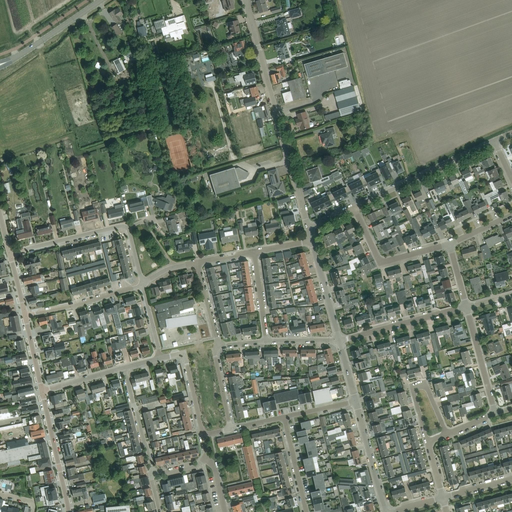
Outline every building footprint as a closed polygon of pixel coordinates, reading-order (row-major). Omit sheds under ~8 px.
[(221,0),(225,11),(234,8),(232,0),(221,0)] [(260,0),(256,1),(260,13),(268,11),(264,0),(260,0)] [(291,18),(302,15),(299,8),(289,11),(291,18)] [(109,13),(112,18),(117,24),(119,23),(119,24),(122,22),(118,17),(122,14),(118,9),(114,11),(114,10),(109,13)] [(163,20),(154,23),(156,29),(161,28),(162,32),(164,36),(169,34),(170,38),(171,38),(174,37),(175,41),(181,39),(180,35),(183,34),(182,30),(185,29),(184,25),(183,25),(182,23),(180,16),(174,18),(175,22),(171,23),(170,20),(164,22),(163,20)] [(286,19),(277,21),(279,31),(277,32),(279,36),(281,36),(281,37),(291,34),(286,19)] [(228,27),(229,27),(231,35),(240,33),(238,24),(239,24),(238,20),(226,23),(228,27)] [(112,28),(117,36),(121,33),(116,25),(112,28)] [(234,52),(233,52),(235,57),(243,55),(243,54),(245,54),(244,48),(245,48),(243,41),(239,42),(237,43),(237,42),(232,44),(234,52)] [(280,45),(275,46),(277,51),(279,50),(282,60),(286,58),(290,57),(287,48),(290,47),(289,42),(286,43),(280,45)] [(212,57),(215,56),(223,54),(222,48),(214,50),(213,49),(210,50),(212,57)] [(304,64),(308,78),(348,66),(344,52),(304,64)] [(120,58),(113,61),(119,73),(126,69),(120,58)] [(286,76),(283,65),(276,67),(277,71),(281,70),(283,77),(286,76)] [(236,83),(241,81),(242,86),(246,85),(256,83),(255,83),(253,74),(253,73),(246,75),(245,72),(239,73),(239,75),(234,77),(236,83)] [(280,73),(271,75),(274,84),(282,82),(280,73)] [(291,91),(282,93),(285,103),(306,97),(301,78),(299,78),(288,81),(283,83),(284,86),(289,85),(289,86),(291,91)] [(264,81),(259,82),(260,84),(263,83),(264,86),(261,87),(263,91),(267,90),(264,81)] [(354,86),(334,92),(341,116),(361,110),(354,86)] [(256,87),(244,90),(245,94),(251,93),(252,97),(259,95),(256,87)] [(254,97),(249,98),(244,100),(245,107),(256,104),(254,97)] [(266,105),(253,109),(255,113),(262,111),(264,119),(270,118),(266,105)] [(308,123),(307,118),(308,118),(306,112),(298,114),(299,119),(296,120),(298,127),(301,126),(302,130),(309,128),(309,127),(313,127),(313,126),(314,125),(313,123),(312,122),(311,122),(308,123)] [(339,112),(325,116),(326,121),(340,116),(339,112)] [(320,135),(321,140),(324,139),(326,147),(335,145),(332,135),(335,134),(334,127),(326,129),(327,133),(320,135)] [(359,150),(352,153),(355,159),(362,156),(359,150)] [(484,161),(481,162),(482,166),(483,169),(493,165),(490,158),(484,161)] [(404,171),(399,161),(395,163),(394,161),(389,163),(392,169),(394,168),(397,174),(404,171)] [(386,165),(380,168),(386,180),(392,176),(390,172),(392,170),(392,169),(389,163),(388,162),(385,163),(386,165)] [(318,167),(307,171),(311,182),(318,180),(320,184),(322,183),(325,182),(328,180),(333,178),(332,174),(329,176),(322,178),(318,167)] [(476,167),(472,169),(474,173),(475,175),(476,175),(478,174),(479,174),(482,172),(481,170),(478,172),(478,171),(476,167)] [(244,175),(246,172),(238,168),(235,169),(234,168),(229,169),(209,175),(215,195),(235,189),(240,188),(238,181),(246,179),(247,177),(244,175)] [(378,169),(370,172),(376,184),(379,183),(381,182),(378,175),(381,174),(378,169)] [(462,172),(466,180),(467,181),(473,178),(471,173),(471,172),(469,169),(462,172)] [(491,182),(493,181),(499,178),(498,179),(497,176),(498,175),(495,169),(489,172),(488,171),(485,172),(487,176),(487,175),(489,179),(490,179),(491,182)] [(267,186),(270,197),(270,198),(285,193),(283,187),(282,187),(281,184),(282,184),(282,182),(280,183),(276,170),(268,172),(271,185),(267,186)] [(370,172),(362,176),(363,179),(366,184),(369,183),(370,187),(372,186),(373,186),(376,184),(370,172)] [(360,173),(352,176),(352,177),(354,180),(360,192),(363,191),(363,190),(365,189),(363,186),(366,184),(363,179),(362,176),(360,173)] [(451,181),(448,182),(451,189),(454,187),(455,187),(454,185),(459,183),(460,186),(461,187),(463,192),(464,195),(468,193),(467,190),(466,189),(463,183),(461,179),(458,180),(456,175),(449,178),(451,181)] [(352,177),(344,181),(346,184),(347,187),(350,192),(352,191),(354,194),(356,193),(356,194),(360,192),(354,180),(352,177)] [(491,182),(489,183),(493,191),(497,189),(503,186),(501,180),(494,183),(493,181),(491,182)] [(447,194),(452,191),(449,184),(445,185),(443,181),(434,185),(435,188),(429,191),(435,203),(441,200),(437,193),(445,189),(447,194)] [(345,187),(339,190),(343,200),(347,198),(349,197),(347,193),(350,192),(347,187),(345,188),(345,187)] [(497,189),(493,191),(485,195),(486,198),(489,197),(492,196),(499,193),(497,189)] [(331,194),(333,200),(336,198),(338,202),(340,201),(343,200),(339,190),(333,193),(331,194)] [(326,197),(323,198),(327,207),(328,207),(330,206),(330,205),(332,205),(331,201),(333,200),(331,194),(330,191),(325,193),(325,195),(326,197)] [(421,191),(414,194),(417,199),(418,201),(419,205),(422,203),(421,200),(424,198),(423,196),(421,191)] [(499,195),(499,193),(492,196),(493,199),(500,196),(502,201),(509,198),(506,191),(499,195)] [(151,195),(146,196),(147,199),(147,200),(147,202),(148,206),(149,207),(153,206),(153,205),(163,209),(162,210),(166,211),(167,209),(170,211),(172,206),(173,204),(174,204),(175,199),(171,197),(167,195),(166,198),(163,197),(156,198),(155,200),(152,198),(151,195)] [(322,196),(316,199),(317,201),(322,210),(322,209),(322,210),(325,208),(327,207),(323,198),(322,196)] [(410,196),(403,200),(405,204),(406,207),(410,205),(411,209),(413,212),(416,210),(418,209),(415,202),(413,203),(412,201),(410,196)] [(484,202),(481,203),(479,198),(476,200),(482,211),(488,209),(484,202)] [(455,214),(452,207),(450,204),(456,201),(455,199),(449,202),(449,201),(446,203),(447,203),(448,206),(452,215),(455,214)] [(142,201),(128,205),(129,207),(130,212),(135,211),(136,210),(136,211),(144,209),(143,207),(148,206),(147,202),(147,200),(142,201)] [(474,203),(472,204),(472,206),(473,207),(472,207),(473,210),(476,214),(482,211),(476,200),(473,201),(474,203)] [(317,201),(312,203),(316,212),(318,211),(318,212),(321,210),(322,210),(317,201)] [(100,206),(99,202),(92,204),(93,207),(90,208),(90,210),(82,212),(83,218),(82,218),(83,219),(83,218),(84,222),(84,221),(84,220),(94,217),(95,219),(98,218),(98,216),(102,215),(100,206)] [(394,204),(390,206),(391,208),(390,208),(390,209),(391,209),(393,213),(393,214),(397,212),(398,214),(402,212),(401,210),(399,207),(397,202),(396,203),(396,204),(394,204)] [(444,204),(448,214),(443,217),(448,227),(454,224),(450,217),(450,218),(449,217),(452,215),(448,206),(447,203),(444,204)] [(115,209),(107,211),(108,214),(109,218),(116,217),(115,216),(120,215),(120,216),(124,215),(123,210),(122,208),(124,208),(123,204),(121,204),(118,205),(114,206),(115,209)] [(464,211),(462,207),(460,208),(465,219),(471,216),(467,209),(464,211)] [(465,219),(460,208),(457,210),(459,213),(455,215),(459,222),(465,219)] [(404,211),(406,216),(408,221),(412,219),(415,218),(413,213),(410,214),(408,209),(404,211)] [(280,216),(282,216),(284,222),(285,222),(285,226),(290,225),(290,226),(291,225),(295,224),(294,220),(293,220),(292,214),(289,214),(288,210),(279,211),(280,216)] [(31,220),(30,216),(29,212),(20,214),(21,218),(17,219),(19,229),(15,230),(16,231),(16,233),(18,240),(18,239),(28,236),(29,237),(32,236),(28,220),(31,220)] [(378,219),(374,212),(368,215),(371,222),(378,219)] [(178,233),(182,232),(179,223),(176,224),(174,220),(177,219),(175,214),(163,218),(165,222),(167,221),(169,228),(170,229),(169,229),(170,234),(173,233),(174,236),(179,234),(178,233)] [(415,218),(412,219),(413,219),(415,223),(418,230),(420,229),(415,217),(415,218)] [(441,230),(448,227),(443,217),(440,218),(441,221),(438,223),(441,230)] [(75,228),(72,219),(60,223),(61,225),(60,225),(61,226),(62,229),(67,228),(67,230),(75,228)] [(270,220),(271,224),(265,225),(267,233),(280,230),(278,219),(270,220)] [(256,226),(257,226),(256,222),(251,223),(252,227),(244,229),(246,236),(258,234),(257,230),(257,229),(256,226)] [(384,222),(373,227),(376,234),(384,230),(382,227),(385,225),(384,222)] [(429,223),(426,225),(430,235),(436,232),(434,228),(433,225),(433,224),(432,224),(431,222),(429,224),(429,223)] [(345,231),(347,235),(351,245),(355,244),(354,243),(360,241),(359,238),(353,241),(352,237),(354,236),(352,233),(356,231),(352,223),(346,226),(347,229),(345,231)] [(38,236),(52,232),(50,225),(36,229),(37,231),(36,231),(36,232),(37,232),(38,236)] [(424,229),(421,231),(424,238),(430,235),(426,225),(423,226),(424,229)] [(399,234),(401,238),(404,237),(398,226),(395,227),(396,228),(399,234)] [(335,239),(336,241),(338,245),(344,242),(343,241),(345,240),(346,237),(345,235),(341,228),(335,231),(338,237),(335,239)] [(392,237),(399,234),(396,228),(394,229),(395,231),(391,233),(392,237)] [(236,229),(220,232),(221,238),(220,238),(221,239),(221,241),(234,238),(234,241),(238,240),(236,229)] [(387,229),(384,230),(376,234),(379,240),(390,235),(387,229)] [(408,232),(413,242),(419,239),(416,232),(412,234),(411,231),(408,232)] [(207,235),(199,237),(200,242),(200,244),(205,244),(206,248),(212,247),(211,239),(215,239),(214,234),(214,233),(214,232),(207,233),(207,235)] [(404,238),(407,245),(413,242),(408,232),(406,234),(407,236),(404,238)] [(330,237),(329,234),(323,237),(327,246),(327,245),(333,242),(333,243),(335,242),(336,245),(338,245),(336,241),(333,235),(330,237)] [(399,234),(395,236),(399,245),(400,246),(403,244),(404,244),(402,241),(401,238),(399,234)] [(487,244),(481,247),(484,260),(492,256),(491,253),(489,248),(501,242),(502,243),(505,241),(502,237),(500,238),(499,237),(498,235),(493,237),(494,237),(491,238),(491,237),(485,240),(487,244)] [(113,248),(117,247),(123,245),(121,239),(112,241),(113,248)] [(187,242),(188,242),(177,244),(179,252),(183,251),(184,252),(190,251),(189,245),(192,245),(191,241),(187,242)] [(385,244),(382,245),(385,252),(396,247),(394,243),(390,245),(389,241),(385,243),(385,244)] [(101,249),(100,242),(93,244),(95,251),(101,249)] [(356,243),(355,244),(351,245),(346,248),(347,251),(354,248),(356,252),(354,253),(355,256),(364,252),(361,244),(357,246),(356,243)] [(93,244),(87,245),(88,252),(95,251),(93,244)] [(80,247),(82,254),(88,252),(87,245),(80,247)] [(471,247),(471,248),(462,251),(464,258),(477,254),(476,250),(477,250),(476,249),(475,247),(474,246),(471,247)] [(347,251),(346,248),(335,253),(336,256),(333,257),(336,264),(339,263),(340,263),(341,265),(345,264),(341,255),(345,253),(345,252),(347,251)] [(68,250),(61,252),(63,258),(66,258),(67,261),(70,260),(70,257),(68,250)] [(120,260),(126,258),(125,252),(118,253),(120,259),(120,260)] [(443,256),(436,258),(437,264),(445,262),(443,256)] [(30,259),(30,261),(25,262),(26,268),(28,268),(29,275),(36,273),(34,266),(40,265),(39,259),(37,259),(36,257),(30,259)] [(352,260),(349,262),(350,265),(356,262),(357,261),(358,263),(361,262),(363,265),(369,263),(367,257),(359,260),(358,257),(352,260)] [(121,266),(128,264),(126,258),(120,260),(121,262),(117,263),(118,267),(121,266)] [(293,264),(294,267),(295,267),(307,264),(306,258),(299,260),(300,262),(293,264)] [(429,259),(424,261),(426,270),(434,268),(436,268),(436,265),(431,266),(429,259)] [(363,265),(359,267),(362,273),(360,273),(363,280),(367,278),(364,272),(372,269),(369,263),(363,265)] [(423,271),(421,263),(414,265),(417,275),(416,272),(423,271)] [(220,273),(225,271),(228,271),(226,264),(221,265),(222,270),(219,271),(220,273)] [(295,267),(296,270),(297,270),(297,273),(303,271),(302,271),(309,269),(307,264),(295,267)] [(414,265),(408,267),(410,274),(412,273),(413,276),(414,276),(417,275),(414,265)] [(215,274),(214,267),(207,269),(209,275),(215,274)] [(426,270),(426,271),(428,278),(430,283),(432,283),(430,274),(435,273),(434,268),(426,270)] [(446,268),(440,270),(441,276),(437,277),(438,280),(443,279),(443,277),(448,276),(446,268)] [(302,271),(303,271),(303,274),(298,275),(299,279),(304,277),(311,275),(309,269),(302,271)] [(396,278),(397,282),(401,281),(400,277),(403,276),(401,269),(394,270),(396,278)] [(131,277),(130,270),(123,272),(124,275),(120,276),(121,279),(131,277)] [(394,270),(388,272),(390,279),(396,278),(394,270)] [(331,273),(333,279),(340,277),(338,271),(331,273)] [(495,275),(497,282),(495,282),(497,288),(505,286),(504,280),(509,279),(507,272),(495,275)] [(42,283),(42,282),(45,282),(43,274),(27,278),(26,278),(23,279),(24,284),(32,283),(33,285),(32,285),(46,282),(42,283)] [(185,274),(179,276),(181,285),(186,283),(194,280),(192,274),(185,276),(185,274)] [(215,274),(209,275),(210,282),(217,280),(215,274)] [(383,281),(381,274),(374,276),(376,282),(375,283),(376,288),(383,287),(381,281),(383,281)] [(340,277),(333,279),(335,286),(337,285),(338,288),(344,286),(355,283),(355,282),(354,282),(354,280),(346,282),(344,276),(340,277)] [(479,277),(470,279),(471,284),(472,283),(475,294),(483,292),(480,281),(481,281),(479,277)] [(59,279),(61,286),(62,291),(68,289),(66,278),(60,279),(59,279)] [(102,280),(104,286),(110,285),(109,278),(102,280)] [(104,286),(102,280),(96,282),(98,288),(104,286)] [(162,281),(162,282),(158,283),(161,292),(165,291),(165,290),(171,289),(169,280),(162,281)] [(443,284),(434,287),(436,294),(447,291),(446,288),(451,286),(449,280),(442,282),(443,284)] [(34,297),(42,295),(41,291),(43,291),(43,290),(42,287),(47,286),(46,282),(32,285),(32,286),(32,287),(30,287),(31,294),(33,293),(34,297)] [(96,282),(90,284),(91,290),(98,288),(96,282)] [(306,286),(307,289),(302,290),(303,293),(315,290),(313,284),(306,286)] [(83,286),(77,288),(79,294),(85,292),(83,286)] [(214,294),(220,292),(219,286),(212,288),(214,294)] [(153,296),(159,294),(157,287),(151,288),(153,296)] [(0,299),(3,298),(2,294),(8,293),(8,291),(9,291),(8,288),(0,289),(0,299)] [(73,296),(79,294),(77,288),(71,289),(73,296)] [(430,298),(424,299),(426,307),(432,305),(432,304),(435,303),(432,291),(431,289),(428,290),(430,298)] [(343,290),(341,290),(336,292),(338,298),(345,296),(343,290)] [(448,294),(447,291),(436,294),(437,299),(447,296),(449,302),(455,300),(453,293),(448,294)] [(223,301),(221,294),(214,296),(216,302),(223,301)] [(44,296),(44,295),(28,299),(29,304),(37,303),(36,300),(40,300),(41,302),(49,300),(48,295),(44,296)] [(345,296),(338,298),(340,304),(342,304),(343,307),(350,305),(351,304),(351,301),(350,301),(349,295),(345,296)] [(119,303),(116,304),(118,310),(124,308),(123,306),(126,305),(126,306),(136,303),(134,296),(125,299),(126,303),(121,304),(122,305),(120,306),(119,303)] [(310,300),(305,302),(306,305),(313,303),(318,302),(316,296),(310,297),(310,300)] [(406,296),(401,297),(402,304),(405,303),(406,304),(406,307),(408,312),(414,310),(412,303),(413,302),(412,298),(407,300),(406,296)] [(158,313),(156,314),(160,328),(167,326),(166,323),(168,322),(168,323),(168,322),(173,321),(173,322),(173,321),(175,321),(175,325),(197,322),(196,314),(195,315),(192,304),(194,303),(195,304),(194,299),(188,301),(187,297),(154,306),(155,309),(157,309),(158,313)] [(426,307),(424,299),(423,297),(417,299),(417,300),(417,301),(418,304),(419,306),(419,308),(426,307)] [(374,309),(374,313),(375,315),(376,320),(383,318),(382,316),(386,316),(385,314),(384,310),(384,309),(383,307),(383,305),(382,302),(379,303),(379,304),(379,306),(380,308),(374,309)] [(105,308),(102,309),(103,313),(104,316),(107,315),(111,314),(110,311),(114,310),(113,308),(112,305),(112,303),(104,305),(105,308)] [(363,313),(362,312),(362,313),(365,323),(371,321),(370,316),(373,315),(372,312),(370,305),(367,306),(369,314),(367,315),(366,313),(363,313)] [(393,305),(383,307),(384,309),(384,310),(385,314),(388,313),(389,317),(395,315),(393,308),(393,305)] [(400,306),(393,308),(395,315),(402,313),(400,308),(400,306)] [(93,311),(88,312),(89,316),(91,320),(91,322),(93,327),(93,328),(98,327),(95,319),(100,318),(102,325),(103,329),(107,328),(106,324),(105,320),(104,316),(103,313),(101,313),(99,307),(93,309),(93,311)] [(132,317),(141,315),(139,307),(131,309),(130,307),(124,308),(118,310),(118,312),(122,311),(122,312),(125,312),(126,312),(129,312),(129,314),(131,313),(132,317)] [(224,307),(218,309),(219,315),(226,313),(224,307)] [(83,312),(79,313),(80,318),(81,319),(81,321),(82,324),(86,323),(91,322),(91,320),(89,316),(88,316),(86,311),(85,311),(85,310),(83,311),(82,311),(83,312)] [(275,310),(270,311),(271,315),(274,314),(274,318),(276,326),(272,327),(274,334),(281,332),(278,320),(276,310),(275,310)] [(122,327),(120,320),(118,312),(114,313),(112,314),(116,329),(122,328),(122,327)] [(0,336),(7,335),(7,332),(6,332),(6,331),(8,331),(12,330),(12,332),(21,330),(17,315),(12,316),(12,313),(0,314),(0,336)] [(228,320),(226,313),(219,315),(221,321),(228,320)] [(359,325),(365,323),(362,313),(360,313),(360,316),(357,317),(359,325)] [(489,335),(495,333),(494,330),(491,319),(496,318),(495,313),(494,313),(490,314),(483,316),(481,317),(481,316),(482,320),(484,320),(487,331),(488,331),(489,335)] [(353,317),(352,314),(347,316),(348,320),(344,321),(346,329),(354,327),(352,319),(354,318),(353,317)] [(52,330),(63,327),(61,322),(56,323),(55,318),(56,318),(56,315),(38,319),(39,326),(47,324),(47,321),(50,320),(50,323),(52,330)] [(315,316),(316,320),(319,331),(326,330),(324,324),(321,324),(319,315),(315,316)] [(142,319),(141,319),(141,317),(125,321),(126,324),(134,325),(137,325),(138,328),(144,326),(142,319)] [(282,319),(278,320),(281,332),(288,331),(287,326),(287,324),(282,325),(281,322),(282,322),(282,319)] [(296,323),(296,325),(291,326),(292,333),(300,332),(297,319),(294,320),(294,323),(296,323)] [(300,319),(297,319),(300,332),(307,330),(306,324),(302,324),(301,319),(300,319)] [(225,338),(236,335),(236,336),(242,335),(240,328),(236,329),(237,332),(236,332),(232,320),(221,323),(225,338)] [(313,326),(310,326),(311,333),(319,331),(316,320),(312,320),(313,326)] [(454,325),(452,325),(454,334),(454,335),(455,336),(464,334),(463,330),(461,323),(454,325)] [(450,333),(448,325),(442,327),(444,334),(445,339),(449,338),(447,333),(450,333)] [(77,328),(80,336),(86,335),(83,326),(77,328)] [(444,334),(442,327),(436,329),(438,336),(444,334)] [(133,332),(132,332),(135,342),(133,343),(134,348),(133,348),(133,351),(130,352),(131,357),(132,357),(132,358),(135,358),(135,356),(139,355),(137,347),(139,347),(136,337),(135,331),(133,332)] [(429,331),(423,333),(426,345),(430,344),(429,340),(431,339),(430,336),(429,331)] [(45,335),(42,336),(44,344),(51,342),(51,343),(55,342),(54,338),(50,339),(50,336),(51,336),(51,332),(44,334),(45,335)] [(417,338),(414,339),(415,344),(417,351),(419,350),(420,350),(418,343),(418,342),(421,342),(422,345),(426,345),(423,333),(416,335),(417,338)] [(118,336),(110,338),(113,351),(113,350),(114,354),(118,353),(121,351),(121,349),(127,347),(126,344),(123,335),(118,336)] [(409,336),(403,337),(405,345),(407,353),(410,352),(408,344),(411,343),(411,341),(409,336)] [(403,337),(396,339),(397,343),(398,344),(399,347),(405,345),(403,337)] [(143,343),(145,348),(141,349),(142,355),(150,353),(146,339),(141,341),(142,344),(143,343)] [(18,351),(25,350),(23,340),(15,341),(14,342),(15,344),(16,345),(17,345),(18,351)] [(493,342),(492,342),(487,344),(491,352),(495,349),(497,353),(496,353),(496,354),(503,350),(499,341),(494,344),(493,342)] [(390,342),(384,344),(387,355),(390,355),(394,354),(393,350),(392,349),(391,347),(390,342)] [(378,345),(377,345),(379,353),(378,353),(379,357),(380,357),(385,356),(387,355),(384,344),(383,344),(381,344),(378,344),(378,345)] [(48,351),(45,351),(47,359),(51,358),(51,359),(55,358),(54,357),(57,357),(55,351),(55,347),(54,347),(52,348),(48,349),(48,351)] [(325,353),(318,355),(318,358),(332,355),(330,348),(324,350),(325,353)] [(361,355),(359,349),(352,351),(352,352),(351,352),(352,355),(353,355),(354,358),(358,357),(359,359),(367,357),(366,354),(361,355)] [(93,359),(89,360),(87,354),(85,355),(85,358),(87,365),(90,364),(91,368),(98,366),(94,351),(91,352),(93,359)] [(118,353),(114,354),(116,362),(123,359),(121,351),(118,353)] [(461,353),(463,359),(470,357),(468,351),(461,353)] [(104,365),(112,363),(110,357),(106,358),(104,352),(101,353),(104,365)] [(250,365),(254,365),(253,352),(245,353),(246,359),(249,358),(250,365)] [(11,357),(0,358),(0,362),(0,364),(5,363),(6,363),(13,362),(16,362),(17,365),(21,364),(21,361),(22,361),(27,360),(25,354),(20,355),(11,357)] [(327,360),(328,364),(334,362),(332,355),(318,358),(318,359),(319,362),(327,360)] [(69,357),(61,359),(62,363),(63,367),(67,366),(68,370),(73,369),(72,365),(75,364),(74,359),(74,356),(73,356),(69,357)] [(368,357),(367,357),(361,359),(362,362),(356,363),(357,370),(366,368),(365,364),(369,363),(368,357)] [(463,359),(459,360),(460,363),(463,362),(465,365),(472,363),(470,357),(463,359)] [(78,358),(74,359),(75,364),(78,363),(79,366),(76,367),(78,372),(85,370),(84,365),(86,364),(85,359),(83,360),(82,358),(78,359),(78,358)] [(459,368),(455,369),(453,361),(450,362),(452,371),(453,373),(460,371),(459,368)] [(412,363),(412,364),(416,377),(422,375),(420,367),(417,368),(416,364),(413,364),(412,363)] [(409,378),(416,377),(412,364),(406,365),(408,371),(407,371),(408,374),(408,375),(409,378)] [(499,365),(493,367),(497,374),(502,372),(503,376),(502,376),(504,380),(511,376),(505,364),(500,366),(499,365)] [(170,373),(167,374),(167,378),(168,379),(176,377),(176,380),(180,379),(179,371),(177,372),(176,365),(169,367),(170,372),(170,373)] [(319,373),(328,370),(329,374),(337,372),(335,366),(328,368),(327,366),(324,367),(318,369),(319,373)] [(29,368),(17,371),(17,370),(12,371),(13,375),(18,374),(20,373),(21,377),(30,375),(29,368)] [(163,375),(167,374),(166,370),(162,371),(162,369),(155,371),(156,377),(157,380),(158,384),(161,383),(160,379),(164,378),(163,375)] [(399,371),(400,373),(401,378),(407,376),(405,369),(399,371)] [(454,377),(456,384),(456,385),(457,385),(457,384),(458,383),(456,375),(465,373),(468,380),(475,379),(473,372),(470,373),(469,369),(460,371),(453,373),(454,377)] [(57,374),(46,376),(47,383),(64,379),(62,371),(57,372),(57,374)] [(375,377),(372,378),(370,371),(359,374),(359,377),(358,378),(359,380),(359,381),(360,380),(360,381),(363,380),(363,384),(370,382),(378,380),(379,379),(382,378),(382,376),(378,377),(378,376),(375,377)] [(452,371),(451,371),(446,373),(447,379),(454,377),(453,373),(452,371)] [(148,372),(141,374),(144,388),(147,387),(145,380),(149,379),(148,372)] [(144,388),(141,374),(133,376),(134,379),(131,380),(133,387),(139,385),(140,385),(140,389),(144,388)] [(240,382),(243,382),(242,378),(241,378),(240,376),(236,377),(236,376),(229,377),(231,384),(237,383),(240,382)] [(14,387),(27,384),(27,388),(33,387),(32,383),(31,377),(20,380),(14,381),(13,381),(14,387)] [(321,385),(321,383),(329,381),(328,377),(320,379),(311,382),(314,391),(318,390),(317,386),(321,385)] [(326,387),(326,388),(330,388),(329,386),(340,383),(338,377),(331,379),(331,381),(326,383),(327,386),(326,387)] [(112,384),(110,384),(112,391),(118,390),(119,393),(122,393),(118,379),(111,381),(112,384)] [(475,379),(468,380),(469,387),(471,387),(472,386),(477,385),(475,379)] [(231,384),(232,391),(239,390),(238,386),(245,385),(244,381),(243,382),(240,382),(237,383),(231,384)] [(434,384),(436,390),(443,388),(442,382),(434,384)] [(104,383),(97,385),(99,393),(103,392),(103,390),(106,389),(104,383)] [(367,395),(370,395),(376,393),(375,390),(373,391),(372,387),(373,387),(372,383),(362,386),(364,393),(367,393),(367,395)] [(92,394),(88,396),(90,403),(92,402),(92,400),(94,399),(94,398),(100,396),(99,393),(97,385),(90,387),(92,394)] [(313,391),(315,399),(316,404),(333,400),(331,394),(337,393),(338,397),(345,395),(344,391),(342,391),(340,385),(338,386),(332,387),(330,388),(326,388),(313,391)] [(452,386),(443,388),(436,390),(438,397),(445,395),(445,392),(453,390),(453,388),(458,386),(457,385),(456,385),(452,386)] [(511,398),(511,395),(509,385),(502,387),(502,388),(501,388),(502,391),(503,391),(505,400),(511,398)] [(8,402),(20,399),(25,398),(24,395),(34,393),(33,388),(17,391),(17,390),(11,392),(11,391),(4,393),(4,392),(0,393),(0,394),(1,395),(1,396),(4,395),(4,398),(7,398),(8,402)] [(83,389),(75,391),(77,396),(78,401),(82,400),(81,397),(85,396),(85,399),(87,405),(90,404),(90,403),(88,396),(87,390),(83,391),(83,389)] [(299,395),(298,389),(289,391),(291,400),(299,398),(300,398),(299,395)] [(232,391),(234,398),(240,397),(243,396),(246,396),(247,395),(247,396),(247,392),(239,393),(239,390),(232,391)] [(289,391),(282,393),(284,402),(291,400),(289,391)] [(382,392),(376,393),(370,395),(371,397),(372,400),(366,402),(368,409),(375,407),(374,403),(380,402),(379,398),(387,396),(386,393),(386,391),(382,392)] [(395,401),(399,400),(407,398),(405,391),(396,394),(396,391),(386,393),(387,396),(394,395),(395,401)] [(311,392),(305,393),(307,403),(313,401),(311,392)] [(56,395),(51,396),(52,404),(54,404),(55,408),(63,406),(62,402),(62,401),(57,403),(56,400),(62,399),(66,398),(65,393),(56,395)] [(275,400),(276,404),(276,403),(284,402),(282,393),(274,394),(275,400)] [(472,395),(474,401),(482,399),(480,393),(472,395)] [(20,399),(22,406),(36,402),(35,396),(25,399),(25,398),(20,399)] [(401,406),(404,405),(409,404),(407,398),(399,400),(401,406)] [(483,406),(482,399),(474,401),(462,405),(462,407),(464,414),(467,414),(466,409),(470,408),(469,407),(475,405),(476,408),(483,406)] [(275,400),(269,401),(270,405),(271,410),(278,409),(276,403),(276,404),(275,400)] [(174,408),(175,411),(187,408),(185,401),(179,403),(180,406),(174,408)] [(271,410),(269,401),(263,403),(265,412),(271,410)] [(400,406),(392,408),(392,407),(393,406),(392,402),(389,402),(390,407),(391,412),(401,409),(400,406)] [(9,412),(10,412),(10,410),(21,408),(21,404),(8,406),(0,407),(0,413),(3,413),(6,413),(9,412)] [(242,407),(242,404),(235,405),(237,412),(243,411),(248,410),(248,406),(242,407)] [(444,406),(445,413),(453,411),(453,410),(459,409),(459,408),(460,408),(459,406),(452,408),(451,404),(444,406)] [(56,411),(54,411),(55,417),(60,416),(63,415),(63,414),(70,412),(69,408),(69,406),(64,407),(63,406),(55,408),(56,411)] [(164,407),(157,409),(158,416),(165,415),(164,407)] [(188,415),(187,408),(175,411),(176,414),(182,413),(182,417),(188,415)] [(374,412),(369,413),(371,421),(374,420),(374,421),(375,420),(378,419),(377,415),(380,414),(384,413),(382,408),(375,410),(376,411),(374,412)] [(125,415),(126,419),(132,417),(130,410),(124,411),(121,412),(118,413),(116,413),(117,417),(122,416),(125,415)] [(412,416),(410,410),(403,412),(404,418),(412,416)] [(149,411),(148,411),(143,413),(145,420),(151,418),(149,411)] [(455,420),(453,411),(445,413),(447,419),(450,418),(451,421),(455,420)] [(339,423),(346,421),(350,420),(348,413),(342,414),(342,412),(331,414),(333,420),(335,419),(336,423),(339,423)] [(41,422),(39,415),(32,417),(33,420),(29,421),(30,425),(41,422)] [(404,429),(412,426),(411,424),(414,423),(412,416),(404,418),(401,419),(404,429)] [(126,419),(127,425),(127,426),(134,424),(132,417),(126,419)] [(151,418),(145,420),(146,426),(156,424),(159,423),(158,419),(155,420),(155,421),(152,421),(151,418)] [(64,421),(56,423),(58,429),(63,428),(63,425),(69,423),(71,423),(70,420),(64,421)] [(346,428),(347,428),(352,426),(350,420),(346,421),(339,423),(339,426),(345,424),(346,428)] [(310,421),(301,423),(303,431),(306,430),(312,428),(310,421)] [(125,428),(128,427),(129,433),(136,431),(134,424),(127,426),(127,425),(122,427),(123,431),(125,430),(125,428)] [(377,425),(373,426),(374,433),(379,432),(386,430),(385,427),(381,428),(380,425),(380,424),(377,425)] [(33,425),(19,428),(20,433),(29,431),(31,438),(44,436),(42,428),(34,430),(33,425)] [(153,425),(146,426),(148,433),(155,432),(153,425)] [(328,435),(329,435),(342,432),(340,427),(335,429),(327,431),(328,435)] [(509,434),(507,427),(501,429),(502,436),(509,434)] [(280,428),(273,430),(275,437),(282,435),(280,428)] [(410,436),(417,434),(415,428),(408,429),(410,436)] [(485,431),(487,437),(494,435),(491,428),(485,431)] [(494,430),(496,437),(496,440),(503,438),(502,436),(501,429),(494,430)] [(64,435),(59,436),(61,442),(66,441),(70,440),(73,439),(72,435),(71,430),(70,430),(65,431),(65,434),(64,435)] [(268,438),(275,437),(273,430),(266,432),(268,438)] [(124,437),(125,441),(137,438),(136,431),(129,433),(130,438),(127,438),(127,436),(124,437)] [(344,431),(342,432),(329,435),(328,435),(325,436),(327,445),(331,444),(330,441),(336,439),(336,438),(345,435),(344,431)] [(343,441),(355,438),(353,431),(347,433),(348,436),(341,438),(341,442),(343,441)] [(479,433),(482,440),(487,437),(485,431),(479,433)] [(148,433),(150,441),(160,438),(159,435),(155,435),(155,432),(148,433)] [(266,432),(259,433),(261,440),(268,438),(266,432)] [(261,440),(259,433),(252,435),(254,441),(254,444),(255,447),(259,446),(257,440),(261,440)] [(473,436),(475,442),(482,440),(479,433),(473,436)] [(243,442),(241,434),(233,436),(235,444),(235,443),(238,442),(238,443),(243,442)] [(412,442),(418,441),(417,434),(410,436),(411,439),(407,440),(408,443),(412,442)] [(377,438),(379,444),(385,442),(384,439),(388,438),(387,435),(377,438)] [(233,436),(225,437),(227,446),(227,445),(230,444),(231,445),(235,444),(233,436)] [(469,445),(473,443),(475,442),(473,436),(467,439),(469,445)] [(225,437),(217,439),(219,447),(223,446),(223,447),(227,446),(225,437)] [(132,443),(132,446),(139,445),(137,438),(125,441),(126,444),(132,443)] [(357,445),(355,438),(343,441),(344,445),(350,443),(351,447),(357,445)] [(25,446),(24,440),(23,439),(17,441),(17,439),(13,440),(14,441),(6,443),(8,450),(25,446)] [(467,439),(461,441),(463,447),(469,445),(467,439)] [(184,459),(191,457),(188,445),(187,440),(184,441),(186,451),(183,452),(184,459)] [(306,442),(308,450),(316,448),(315,440),(309,442),(306,442)] [(29,461),(49,456),(45,441),(37,443),(33,444),(29,445),(25,446),(8,450),(0,451),(0,463),(7,462),(13,461),(24,458),(24,459),(28,458),(29,461)] [(420,447),(418,441),(412,442),(413,449),(420,447)] [(71,454),(68,443),(61,444),(64,456),(71,454)] [(192,444),(188,445),(191,457),(198,456),(197,449),(193,450),(192,444)] [(133,450),(128,451),(128,455),(141,452),(139,445),(132,446),(133,450)] [(252,445),(243,447),(243,448),(244,447),(245,451),(244,451),(245,455),(253,453),(252,445)] [(449,445),(440,447),(442,454),(448,452),(447,449),(450,448),(449,445)] [(308,450),(309,458),(313,457),(318,456),(316,448),(308,450)] [(382,457),(387,456),(389,455),(387,449),(381,450),(382,457)] [(414,450),(416,457),(422,455),(421,449),(414,450)] [(179,453),(178,450),(175,451),(177,460),(184,459),(183,452),(179,453)] [(177,460),(175,451),(171,452),(172,455),(169,455),(170,462),(177,460)] [(156,465),(163,463),(162,457),(161,454),(160,452),(157,452),(158,458),(154,459),(156,465)] [(282,452),(270,455),(271,458),(274,458),(274,457),(276,457),(277,460),(284,459),(282,452)] [(161,454),(162,457),(163,463),(170,462),(169,455),(166,456),(165,453),(161,454)] [(253,453),(245,455),(246,455),(246,458),(246,459),(247,463),(255,461),(253,453)] [(400,461),(403,460),(401,454),(398,455),(399,456),(393,458),(394,463),(400,461)] [(66,466),(71,465),(78,463),(86,461),(85,459),(86,459),(87,460),(92,459),(91,455),(86,456),(84,456),(77,458),(77,457),(65,460),(66,466)] [(137,460),(138,464),(143,462),(142,455),(133,457),(133,456),(126,458),(126,461),(131,460),(131,461),(137,460)] [(417,463),(424,462),(422,455),(416,457),(417,460),(415,461),(415,462),(415,463),(416,463),(417,463)] [(49,457),(38,460),(39,467),(43,467),(47,466),(51,465),(49,457)] [(360,457),(351,459),(353,465),(354,466),(362,464),(360,457)] [(383,459),(385,465),(391,464),(389,457),(383,459)] [(450,458),(444,460),(445,466),(452,465),(452,464),(450,458)] [(277,460),(279,467),(286,466),(284,459),(277,460)] [(248,471),(257,469),(255,461),(247,463),(248,466),(247,466),(248,471)] [(505,470),(511,468),(509,461),(503,463),(505,470)] [(426,468),(424,462),(417,463),(419,470),(426,468)] [(306,471),(315,469),(314,463),(305,465),(306,471)] [(489,467),(488,467),(490,474),(496,472),(494,465),(494,466),(493,463),(488,464),(489,467)] [(452,465),(445,466),(447,473),(453,471),(452,468),(455,467),(454,464),(452,464),(452,465)] [(503,471),(501,464),(494,465),(496,472),(503,471)] [(144,466),(139,467),(136,468),(137,471),(140,471),(140,474),(146,473),(144,466)] [(281,474),(287,473),(286,466),(279,467),(281,474)] [(76,467),(67,469),(68,476),(77,474),(76,467)] [(488,467),(482,469),(484,476),(490,474),(488,467)] [(249,474),(250,479),(259,477),(257,469),(248,471),(249,471),(250,474),(249,474)] [(308,477),(314,475),(317,475),(315,469),(306,471),(308,477)] [(482,469),(476,471),(477,477),(484,476),(482,469)] [(43,472),(45,479),(46,483),(54,481),(52,470),(43,472)] [(371,483),(368,470),(359,472),(362,483),(365,482),(366,484),(371,483)] [(393,470),(386,472),(388,478),(394,476),(393,470)] [(193,482),(185,483),(185,487),(190,486),(192,485),(198,484),(206,482),(204,471),(191,474),(193,482)] [(453,471),(447,473),(449,479),(455,477),(453,471)] [(476,471),(469,472),(471,479),(477,477),(476,471)] [(69,477),(70,482),(84,479),(83,473),(69,477)] [(281,474),(282,481),(289,480),(287,473),(281,474)] [(317,475),(314,475),(315,483),(324,481),(322,473),(317,475)] [(186,489),(185,487),(185,483),(184,481),(184,480),(183,476),(167,479),(168,483),(162,484),(164,492),(169,491),(169,487),(174,486),(180,484),(181,488),(181,490),(186,489)] [(139,479),(140,482),(141,486),(143,485),(149,484),(147,477),(139,479)] [(455,477),(449,479),(450,485),(457,483),(455,477)] [(423,483),(425,490),(431,488),(430,485),(432,484),(431,481),(426,483),(425,478),(422,479),(423,483)] [(282,481),(284,488),(290,487),(289,480),(282,481)] [(315,483),(317,491),(320,490),(326,489),(324,481),(315,483)] [(185,487),(186,489),(186,490),(197,488),(197,487),(198,487),(199,490),(208,489),(206,482),(192,485),(190,486),(185,487)] [(252,482),(244,484),(246,492),(249,491),(249,492),(254,491),(252,482)] [(423,483),(417,485),(418,492),(425,490),(423,483)] [(244,484),(236,486),(238,494),(238,493),(241,493),(242,493),(246,492),(244,484)] [(57,495),(55,487),(49,489),(48,486),(40,487),(40,491),(41,496),(45,496),(45,497),(57,495)] [(236,486),(228,488),(230,496),(230,495),(234,494),(234,495),(238,494),(236,486)] [(366,490),(365,487),(359,486),(362,496),(364,496),(365,499),(371,497),(370,497),(371,496),(371,494),(370,494),(369,490),(366,490)] [(82,495),(83,499),(88,498),(86,488),(81,489),(81,487),(77,488),(72,489),(73,497),(82,495)] [(279,497),(292,494),(290,487),(284,488),(281,489),(282,492),(278,493),(279,497)] [(145,493),(146,496),(152,495),(150,488),(142,489),(143,493),(145,493)] [(398,490),(400,497),(407,495),(405,488),(398,490)] [(320,490),(317,491),(311,492),(313,498),(322,496),(320,490)] [(398,490),(392,491),(394,498),(400,497),(398,490)] [(210,500),(208,493),(202,494),(202,491),(195,492),(196,496),(197,499),(200,498),(201,499),(203,498),(204,502),(210,500)] [(354,500),(355,504),(364,502),(363,498),(360,499),(359,493),(353,495),(354,500)] [(105,501),(104,494),(92,497),(94,504),(105,501)] [(165,496),(167,503),(175,501),(173,494),(165,496)] [(53,500),(58,499),(57,495),(45,497),(46,506),(54,505),(53,500)] [(510,502),(508,495),(502,496),(504,503),(510,502)] [(313,498),(314,505),(320,503),(323,502),(322,496),(313,498)] [(495,498),(497,505),(504,503),(502,496),(495,498)] [(354,511),(354,507),(350,508),(349,504),(348,500),(347,500),(347,497),(341,498),(344,511),(354,511)] [(290,508),(290,509),(292,509),(292,506),(295,506),(293,498),(287,499),(288,504),(284,505),(285,509),(290,508)] [(495,498),(489,500),(491,507),(497,505),(495,498)] [(367,511),(374,510),(372,503),(371,500),(364,502),(355,504),(357,509),(361,508),(361,506),(365,505),(365,508),(366,511),(367,511)] [(489,500),(483,501),(485,508),(491,507),(489,500)] [(153,501),(148,502),(144,503),(145,507),(147,506),(148,510),(155,509),(153,501)] [(178,504),(175,505),(175,501),(167,503),(168,511),(179,508),(178,504)] [(485,508),(483,501),(477,503),(478,510),(485,508)] [(244,505),(243,502),(236,504),(237,505),(232,506),(234,511),(242,509),(245,508),(244,505)] [(325,511),(327,511),(330,511),(331,511),(330,507),(328,508),(327,504),(324,505),(324,502),(323,502),(320,503),(314,505),(316,511),(322,509),(322,511),(325,511)]
